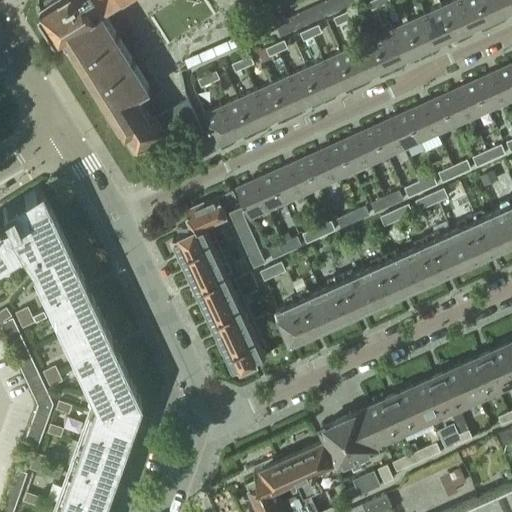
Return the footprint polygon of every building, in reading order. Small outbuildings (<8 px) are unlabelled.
[(54,0),(40,10),(57,37),(62,34),(134,147),(165,127),(156,113),(150,117),(137,94),(153,84),(106,8),(118,0),(54,0)] [(355,0),(323,0),(285,17),(283,14),(274,18),(281,34),(355,0)] [(457,34),(474,26),(462,0),(454,0),(444,4),(457,34)] [(491,19),(483,0),(462,0),(474,26),(491,19)] [(483,0),(491,19),(508,11),(503,0),(483,0)] [(511,9),(511,0),(503,0),(508,11),(511,9)] [(427,12),(440,42),(457,34),(444,4),(427,12)] [(356,14),(352,6),(343,11),(347,19),(356,14)] [(347,19),(343,11),(334,15),(338,23),(347,19)] [(423,49),(440,42),(427,12),(410,20),(423,49)] [(393,27),(406,57),(423,49),(410,20),(393,27)] [(322,29),(319,22),(310,26),(313,34),(322,29)] [(313,34),(310,26),(301,30),(304,38),(313,34)] [(389,65),(406,57),(393,27),(376,35),(389,65)] [(359,43),(372,72),(389,65),(376,35),(359,43)] [(284,38),(275,42),(279,50),(288,46),(284,38)] [(270,54),(279,50),(275,42),(267,46),(270,54)] [(355,80),(372,72),(359,43),(342,50),(355,80)] [(355,80),(342,50),(325,58),(338,88),(355,80)] [(251,53),(242,57),(245,65),(254,61),(251,53)] [(236,69),(245,65),(242,57),(233,61),(236,69)] [(321,95),(338,88),(325,58),(308,66),(321,95)] [(511,66),(510,63),(493,70),(507,100),(511,97),(511,66)] [(321,95),(308,66),(291,73),(304,103),(321,95)] [(220,76),(217,69),(208,73),(211,80),(220,76)] [(493,70),(476,78),(490,107),(507,100),(493,70)] [(202,84),(211,80),(208,73),(199,77),(202,84)] [(287,111),(304,103),(291,73),(274,81),(287,111)] [(476,78),(459,86),(473,115),(490,107),(476,78)] [(257,88),(270,119),(287,111),(274,81),(257,88)] [(473,115),(459,86),(442,93),(456,123),(473,115)] [(253,126),(270,119),(257,88),(240,96),(253,126)] [(442,93),(425,101),(439,130),(456,123),(442,93)] [(195,134),(196,136),(204,132),(187,96),(158,113),(166,127),(168,126),(170,125),(173,124),(175,124),(178,124),(180,124),(183,125),(185,126),(187,127),(190,129),(191,130),(193,132),(195,134)] [(223,104),(236,134),(253,126),(240,96),(223,104)] [(425,101),(408,109),(422,138),(439,130),(425,101)] [(218,142),(236,134),(223,104),(205,112),(218,142)] [(408,109),(391,116),(405,146),(422,138),(408,109)] [(391,116),(374,124),(388,153),(405,146),(391,116)] [(388,153),(374,124),(357,132),(371,161),(388,153)] [(354,169),(371,161),(357,132),(340,139),(354,169)] [(323,147),(337,176),(354,169),(340,139),(323,147)] [(495,145),(499,154),(506,151),(502,142),(495,145)] [(487,148),(492,157),(499,154),(495,145),(487,148)] [(306,154),(320,184),(337,176),(323,147),(306,154)] [(480,151),(484,160),(492,157),(487,148),(480,151)] [(484,160),(480,151),(473,155),(477,163),(484,160)] [(289,162),(303,191),(320,184),(306,154),(289,162)] [(460,161),(464,169),(471,166),(467,157),(460,161)] [(453,164),(457,173),(464,169),(460,161),(453,164)] [(289,162),(272,170),(286,199),(303,191),(289,162)] [(446,167),(450,176),(457,173),(453,164),(446,167)] [(450,176),(446,167),(439,170),(443,179),(450,176)] [(494,168),(480,174),(485,184),(498,178),(494,168)] [(269,207),(286,199),(272,170),(255,177),(269,207)] [(426,175),(431,185),(438,181),(433,172),(426,175)] [(424,188),(431,185),(426,175),(419,178),(424,188)] [(251,215),(269,207),(255,177),(238,185),(251,215)] [(419,178),(412,182),(416,191),(424,188),(419,178)] [(409,195),(416,191),(412,182),(405,185),(409,195)] [(0,222),(0,225),(15,247),(24,242),(57,221),(41,186),(40,184),(2,209),(3,210),(7,220),(0,222)] [(437,188),(441,198),(448,194),(444,185),(437,188)] [(393,191),(397,200),(404,197),(400,187),(393,191)] [(430,192),(434,201),(441,198),(437,188),(430,192)] [(227,212),(223,204),(237,197),(234,189),(220,195),(219,194),(198,203),(206,221),(210,228),(229,220),(226,212),(227,212)] [(386,194),(390,203),(397,200),(393,191),(386,194)] [(423,195),(427,204),(434,201),(430,192),(423,195)] [(378,197),(383,207),(390,203),(386,194),(378,197)] [(427,204),(423,195),(416,198),(420,207),(427,204)] [(383,207),(378,197),(371,200),(376,210),(383,207)] [(511,198),(494,206),(510,241),(511,240),(511,198)] [(402,204),(406,213),(413,210),(409,201),(402,204)] [(358,206),(363,216),(370,212),(365,203),(358,206)] [(395,208),(399,217),(406,213),(402,204),(395,208)] [(241,205),(230,210),(233,217),(244,212),(241,205)] [(351,210),(356,219),(363,216),(358,206),(351,210)] [(451,226),(466,261),(510,241),(494,206),(451,226)] [(388,211),(392,220),(399,217),(395,208),(388,211)] [(344,213),(349,222),(356,219),(351,210),(344,213)] [(392,220),(388,211),(381,214),(385,223),(392,220)] [(244,212),(233,217),(236,224),(247,219),(244,212)] [(349,222),(344,213),(337,216),(342,225),(349,222)] [(336,228),(332,218),(325,222),(329,231),(336,228)] [(247,219),(236,224),(239,231),(250,226),(247,219)] [(57,221),(24,242),(42,281),(78,265),(57,221)] [(210,228),(206,221),(174,236),(187,264),(219,249),(210,228)] [(322,234),(329,231),(325,222),(317,225),(322,234)] [(0,256),(15,247),(0,225),(0,256)] [(322,234),(317,225),(310,228),(315,237),(322,234)] [(250,226),(239,231),(242,238),(253,233),(250,226)] [(408,245),(423,280),(466,261),(451,226),(408,245)] [(307,241),(315,237),(310,228),(303,231),(307,241)] [(253,233),(242,238),(245,245),(256,240),(253,233)] [(291,237),(295,245),(302,242),(298,233),(291,237)] [(284,240),(288,249),(295,245),(291,237),(284,240)] [(256,240),(245,245),(248,251),(260,246),(256,240)] [(277,243),(281,252),(288,249),(284,240),(277,243)] [(281,252),(277,243),(270,247),(274,255),(281,252)] [(380,300),(402,290),(423,280),(408,245),(364,265),(380,300)] [(260,246),(248,251),(251,258),(263,253),(260,246)] [(200,292),(232,277),(219,249),(187,264),(200,292)] [(263,253),(251,258),(254,265),(266,260),(263,253)] [(286,268),(282,259),(275,262),(279,272),(286,268)] [(279,272),(275,262),(268,266),(272,275),(279,272)] [(78,265),(42,281),(60,321),(96,304),(78,265)] [(337,319),(359,310),(380,300),(364,265),(321,284),(337,319)] [(272,275),(268,266),(261,269),(265,278),(272,275)] [(232,277),(200,292),(213,320),(245,305),(240,293),(258,284),(251,268),(232,277)] [(293,339),(315,329),(337,319),(321,284),(277,304),(293,339)] [(96,304),(60,321),(78,361),(115,344),(96,304)] [(13,315),(6,305),(0,309),(0,322),(37,403),(24,441),(37,446),(52,401),(13,315)] [(15,311),(22,326),(34,320),(27,305),(15,311)] [(213,320),(226,347),(259,333),(255,326),(272,318),(268,310),(251,317),(245,305),(213,320)] [(46,315),(43,309),(32,314),(35,320),(46,315)] [(267,351),(259,333),(226,347),(235,365),(267,351)] [(502,381),(511,376),(511,336),(487,347),(502,381)] [(96,398),(139,397),(115,344),(78,361),(96,398)] [(502,381),(487,347),(440,369),(455,402),(502,381)] [(62,379),(55,364),(43,369),(50,384),(62,379)] [(407,424),(455,402),(440,369),(392,390),(407,424)] [(407,424),(392,390),(345,411),(364,454),(379,447),(375,438),(407,424)] [(89,416),(127,430),(139,397),(96,398),(89,416)] [(71,403),(58,399),(56,407),(68,412),(71,403)] [(502,421),(511,417),(508,410),(499,414),(502,421)] [(321,422),(326,434),(339,463),(351,458),(354,465),(364,461),(362,454),(364,454),(345,411),(321,422)] [(79,444),(117,458),(127,430),(89,416),(79,444)] [(63,427),(50,422),(47,431),(60,435),(63,427)] [(469,427),(460,431),(463,439),(473,435),(469,427)] [(454,443),(463,439),(460,431),(451,436),(454,443)] [(336,464),(339,463),(326,434),(266,461),(276,483),(277,485),(295,477),(301,491),(303,495),(310,491),(342,477),(336,464)] [(415,450),(419,459),(441,449),(437,440),(415,450)] [(117,458),(79,444),(69,472),(107,486),(117,458)] [(415,450),(393,459),(397,469),(419,459),(415,450)] [(29,467),(42,472),(42,470),(45,463),(48,456),(35,451),(29,467)] [(277,485),(276,483),(266,461),(265,458),(251,465),(256,476),(245,481),(252,496),(275,486),(277,485)] [(395,476),(388,462),(379,466),(386,480),(395,476)] [(45,463),(42,470),(54,475),(57,467),(45,463)] [(11,511),(26,471),(15,467),(0,508),(0,511),(11,511)] [(360,492),(381,483),(375,468),(354,477),(356,483),(360,492)] [(93,511),(97,511),(107,486),(69,472),(59,500),(93,511)] [(487,511),(511,511),(511,479),(479,495),(487,511)] [(341,489),(346,499),(360,492),(356,483),(341,489)] [(252,496),(259,511),(286,511),(281,500),(275,486),(252,496)] [(38,495),(27,490),(24,499),(35,503),(38,495)] [(303,495),(301,491),(281,500),(286,511),(317,511),(319,511),(310,491),(303,495)] [(386,491),(379,494),(384,507),(392,503),(386,491)] [(379,494),(371,498),(376,511),(384,507),(379,494)] [(441,511),(487,511),(479,495),(442,511),(441,511)] [(371,498),(363,501),(367,511),(373,511),(376,511),(371,498)] [(93,511),(59,500),(54,511),(93,511)]
